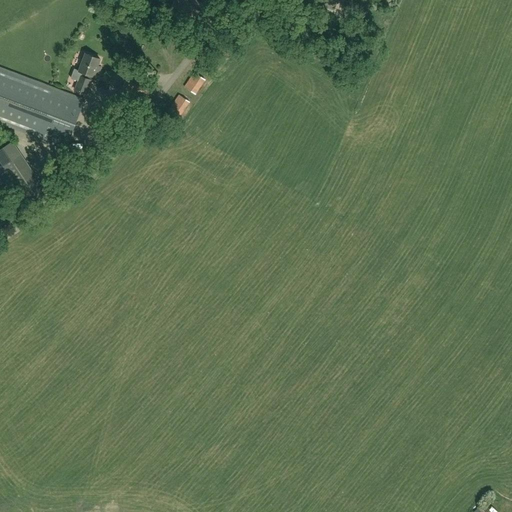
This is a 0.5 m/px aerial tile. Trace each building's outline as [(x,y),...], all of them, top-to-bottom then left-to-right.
[(314,0),(314,4),(337,9),(339,0),(314,0)] [(71,78),(79,80),(75,90),(86,94),(92,77),(96,79),(99,71),(96,70),(100,58),(86,53),(80,70),(74,68),(71,78)] [(0,122),(66,147),(84,99),(0,67),(0,122)] [(195,94),(205,79),(195,72),(185,87),(195,94)] [(123,88),(148,97),(153,82),(128,73),(123,88)] [(190,101),(180,94),(167,113),(177,119),(190,101)] [(43,191),(19,155),(10,142),(0,148),(0,172),(21,205),(43,191)] [(490,511),(482,503),(477,508),(480,511),(490,511)]
